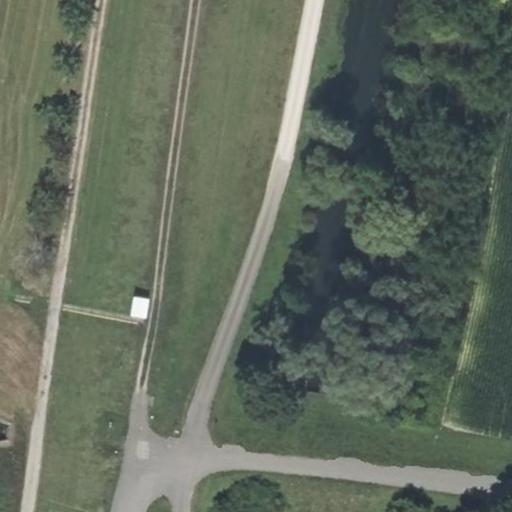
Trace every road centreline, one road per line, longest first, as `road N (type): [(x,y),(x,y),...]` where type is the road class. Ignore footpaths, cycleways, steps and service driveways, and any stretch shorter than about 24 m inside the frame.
road 1 (track): [(180,511),(201,402),(288,145),(314,0)]
road 2 (track): [(99,0),(25,511)]
road 3 (track): [(144,459),(142,391),(195,0)]
